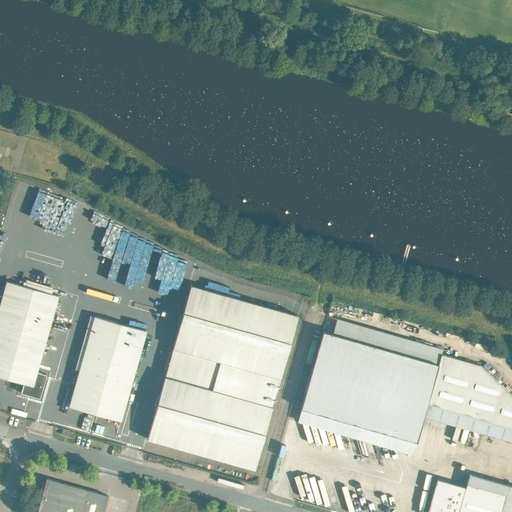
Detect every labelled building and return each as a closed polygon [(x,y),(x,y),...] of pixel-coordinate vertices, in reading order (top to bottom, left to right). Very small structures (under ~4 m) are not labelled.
[(37,371),(59,295),(7,280),(0,303),(0,376),(23,383),(21,393),(40,398),(47,374),(37,371)] [(121,421),(146,330),(94,316),(69,406),(121,421)] [(511,395),(480,365),(441,353),(441,354),(335,323),(332,333),(323,330),(300,408),(416,442),(427,403),(511,427),(511,395)] [(73,437),(75,432),(63,429),(61,434),(73,437)] [(428,507),(427,511),(511,511),(511,485),(469,473),(465,486),(437,478),(428,507)] [(103,511),(108,496),(47,478),(36,511),(103,511)]
